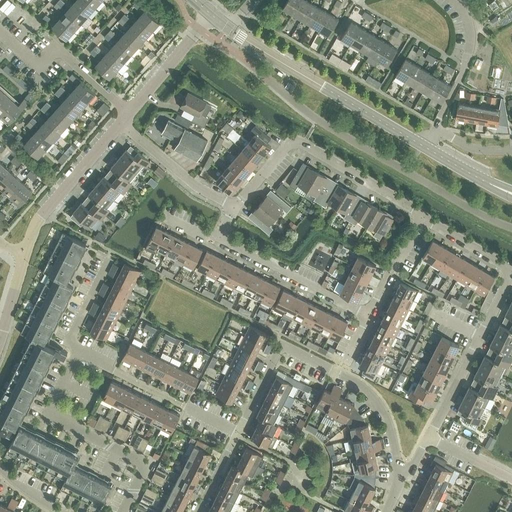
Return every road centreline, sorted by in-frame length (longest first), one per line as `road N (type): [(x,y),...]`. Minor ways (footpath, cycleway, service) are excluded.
road 1 (residential): [(428,436),(510,275),(421,217)]
road 2 (residential): [(421,217),(294,142),(233,208)]
road 3 (residential): [(122,511),(145,464),(47,414),(77,352)]
road 4 (tertiary): [(424,146),(226,27)]
road 5 (residential): [(234,434),(77,352)]
road 6 (residential): [(127,111),(56,48),(39,68),(0,33)]
road 7 (residential): [(366,317),(216,242)]
road 8 (residential): [(20,259),(31,228),(116,124)]
road 9 (residential): [(233,208),(195,189),(116,124)]
road 10 (residential): [(433,132),(468,46),(465,9),(456,0)]
road 11 (residential): [(399,481),(388,426),(368,394),(336,375)]
